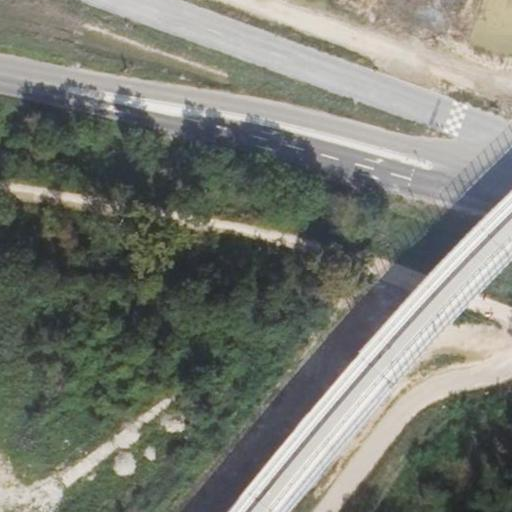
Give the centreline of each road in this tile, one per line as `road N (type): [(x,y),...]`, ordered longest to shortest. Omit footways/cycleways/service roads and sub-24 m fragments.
road 1 (secondary): [(0,74),(250,118),(478,181)]
road 2 (track): [(268,0),(511,84)]
